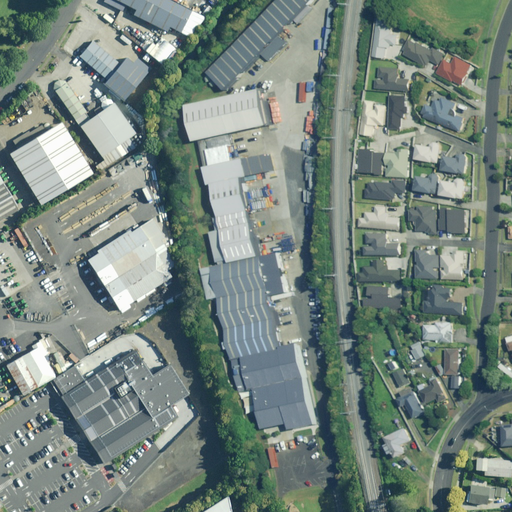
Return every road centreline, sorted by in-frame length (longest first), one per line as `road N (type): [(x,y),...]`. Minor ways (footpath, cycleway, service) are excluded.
road 1 (residential): [(490,246),(487,403)]
road 2 (residential): [(511,12),(490,96),(490,153)]
road 3 (tertiary): [(443,511),(440,486),(451,447),(487,403)]
